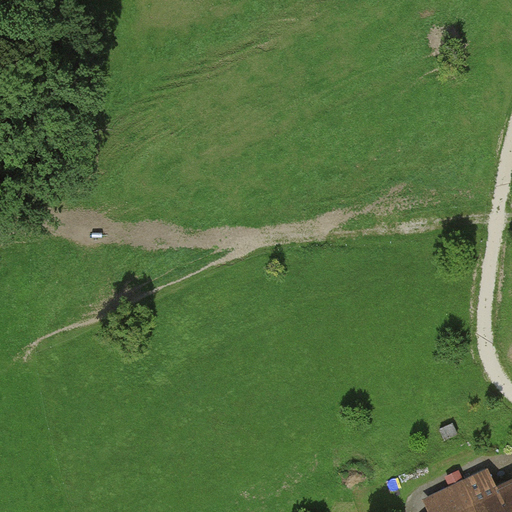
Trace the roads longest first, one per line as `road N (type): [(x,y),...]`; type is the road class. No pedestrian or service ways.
road 1 (track): [(511,218),(238,240),(63,339)]
road 2 (track): [(511,398),(492,370),(482,318),(511,174)]
